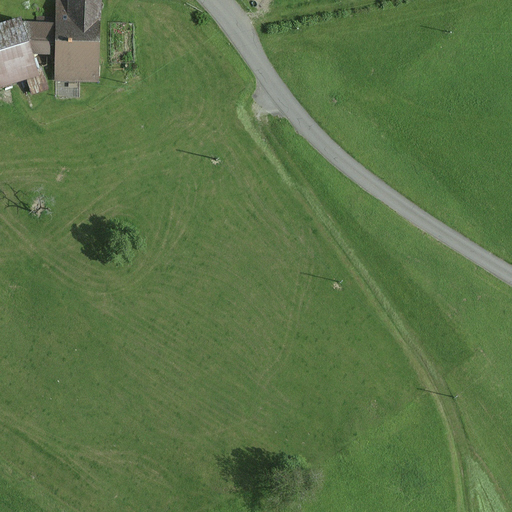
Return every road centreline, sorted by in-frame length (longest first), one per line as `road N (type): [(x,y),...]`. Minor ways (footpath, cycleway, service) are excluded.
road 1 (track): [(273,82),(254,114),(442,395),(472,511)]
road 2 (unclassified): [(511,274),(404,208),(292,111),(212,0)]
